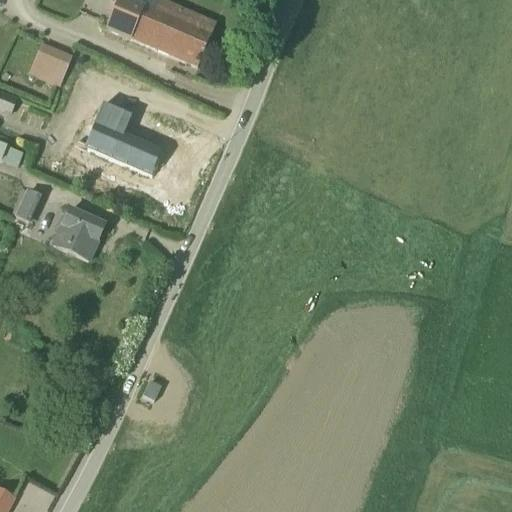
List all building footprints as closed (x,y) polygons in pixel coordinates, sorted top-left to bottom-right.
[(107,26),(101,41),(127,52),(128,50),(194,78),(213,35),(139,2),(133,17),(109,7),(102,24),(107,26)] [(39,55),(26,85),(55,97),(68,67),(39,55)] [(15,109),(0,103),(0,122),(8,126),(15,109)] [(93,137),(86,135),(79,150),(86,153),(84,158),(77,155),(72,167),(78,171),(78,173),(94,180),(92,184),(111,192),(114,186),(138,197),(147,179),(120,167),(121,163),(109,157),(122,127),(102,118),(93,137)] [(0,171),(14,177),(20,163),(6,157),(8,150),(0,146),(0,171)] [(11,227),(26,234),(38,208),(23,201),(11,227)] [(65,220),(48,256),(85,271),(100,236),(65,220)] [(159,400),(147,394),(139,410),(151,416),(159,400)]
